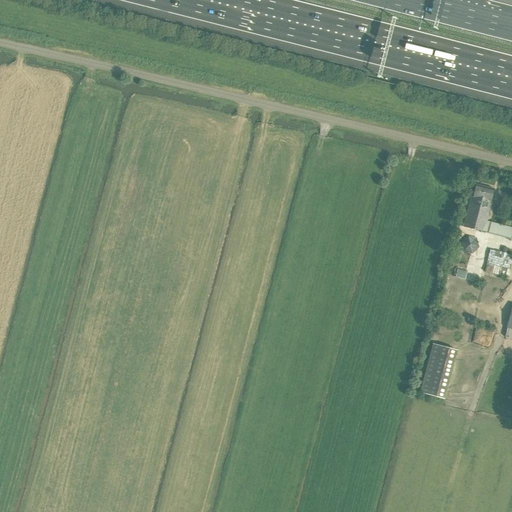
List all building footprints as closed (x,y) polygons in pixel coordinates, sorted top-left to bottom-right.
[(462,224),(462,226),(464,227),(511,239),(511,235),(511,228),(486,222),(492,202),(490,201),(493,189),(476,185),(473,197),(471,196),(464,224),(462,224)] [(479,250),(477,235),(461,238),(463,252),(479,250)] [(511,255),(490,250),(484,272),(508,278),(510,269),(511,261),(511,255)] [(455,277),(463,279),(465,280),(467,272),(458,269),(455,277)] [(433,344),(420,393),(443,399),(456,350),(433,344)]
